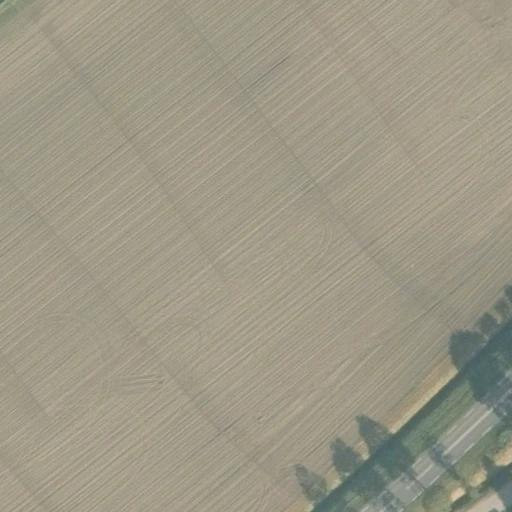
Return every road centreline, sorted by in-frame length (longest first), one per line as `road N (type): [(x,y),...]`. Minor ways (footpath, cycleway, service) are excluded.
road 1 (primary): [(511,377),(378,511)]
road 2 (primary): [(380,511),(511,402)]
